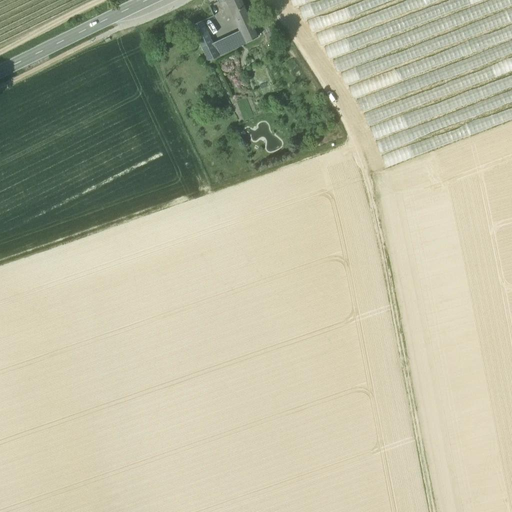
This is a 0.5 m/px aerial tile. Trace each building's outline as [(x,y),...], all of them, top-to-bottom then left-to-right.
[(258,37),(241,0),(227,0),(242,31),(247,42),(258,37)] [(213,44),(202,21),(192,26),(208,61),(219,56),(213,44)] [(229,37),(235,48),(247,42),(242,31),(229,37)] [(235,48),(229,37),(213,44),(219,56),(235,48)] [(79,67),(127,53),(125,44),(77,58),(79,67)]
